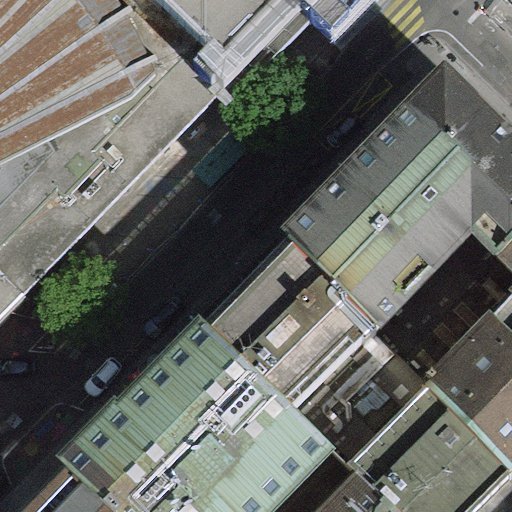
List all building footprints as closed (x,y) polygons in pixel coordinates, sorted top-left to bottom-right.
[(235,84),(225,72),(151,0),(0,0),(0,273),(26,299),(144,180),(235,84)] [(198,0),(197,1),(195,0),(151,0),(225,72),(295,0),(198,0)] [(379,159),(291,249),(377,336),(382,341),(478,243),(501,264),(511,253),(511,153),(447,91),(379,159)] [(478,243),(382,341),(404,364),(431,392),(511,307),(511,275),(501,264),(478,243)] [(275,265),(208,333),(295,418),(359,353),(377,336),(291,249),(275,265)] [(511,307),(431,392),(509,472),(511,468),(511,253),(501,264),(511,275),(511,307)] [(0,326),(4,322),(26,299),(0,273),(0,326)] [(287,511),(338,460),(295,418),(208,333),(168,375),(109,437),(104,443),(70,478),(104,511),(287,511)] [(347,470),(431,392),(404,364),(382,341),(377,336),(359,353),(295,418),(338,460),(347,470)] [(357,478),(390,511),(469,511),(471,511),(509,472),(431,392),(347,470),(357,478)] [(347,470),(338,460),(287,511),(324,511),(357,478),(347,470)] [(35,511),(104,511),(70,478),(35,511)] [(390,511),(357,478),(324,511),(390,511)]
